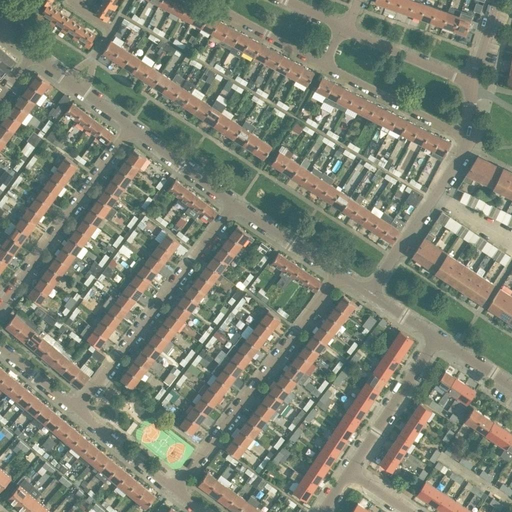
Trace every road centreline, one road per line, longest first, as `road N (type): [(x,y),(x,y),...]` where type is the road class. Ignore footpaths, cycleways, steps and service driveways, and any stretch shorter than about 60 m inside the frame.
road 1 (residential): [(173,489),(339,272)]
road 2 (residential): [(234,206),(77,409)]
road 3 (residential): [(0,306),(132,126)]
road 4 (residential): [(371,292),(466,141)]
road 5 (residential): [(348,472),(436,337)]
road 6 (residential): [(326,64),(466,141)]
road 7 (residential): [(470,85),(344,29)]
road 8 (residential): [(132,126),(234,206)]
road 9 (residential): [(173,489),(77,409)]
road 10 (residential): [(216,5),(326,64)]
road 11 (residential): [(339,272),(234,206)]
